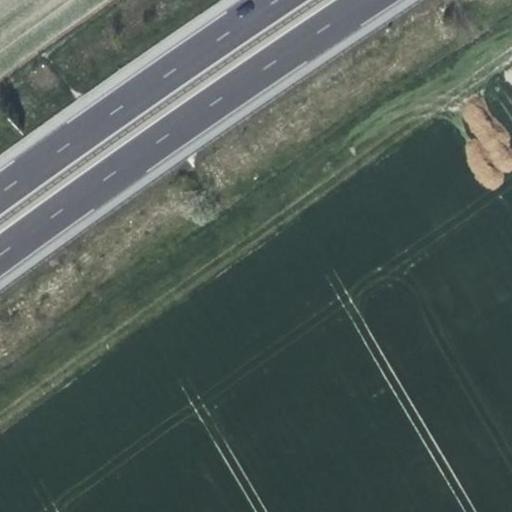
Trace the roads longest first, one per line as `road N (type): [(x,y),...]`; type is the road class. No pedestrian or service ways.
road 1 (motorway): [(0,256),(367,0)]
road 2 (motorway): [(277,0),(0,192)]
